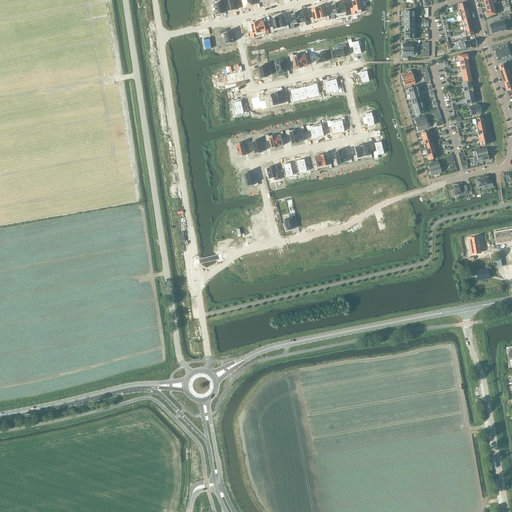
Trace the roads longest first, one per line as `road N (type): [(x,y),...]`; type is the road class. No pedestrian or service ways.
road 1 (unclassified): [(190,374),(179,357),(124,0)]
road 2 (residential): [(161,38),(196,273)]
road 3 (tertiary): [(235,365),(267,348),(463,308)]
road 4 (unclassified): [(505,511),(463,308)]
road 5 (residential): [(276,243),(263,159),(359,136)]
road 6 (residential): [(234,19),(250,90),(343,67)]
road 7 (residential): [(511,128),(473,0)]
road 8 (tertiary): [(0,416),(129,386)]
road 9 (residential): [(420,191),(507,165),(511,132)]
